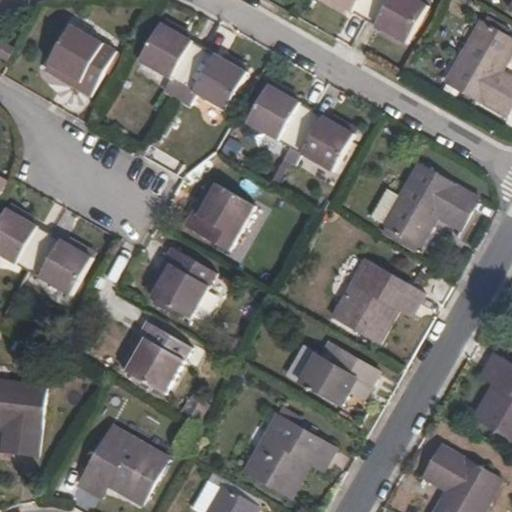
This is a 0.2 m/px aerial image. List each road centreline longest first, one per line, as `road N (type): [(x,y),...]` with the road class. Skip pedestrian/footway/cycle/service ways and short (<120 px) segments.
road 1 (residential): [(211,0),(511,171)]
road 2 (residential): [(357,511),(511,238)]
road 3 (residential): [(0,93),(161,190)]
